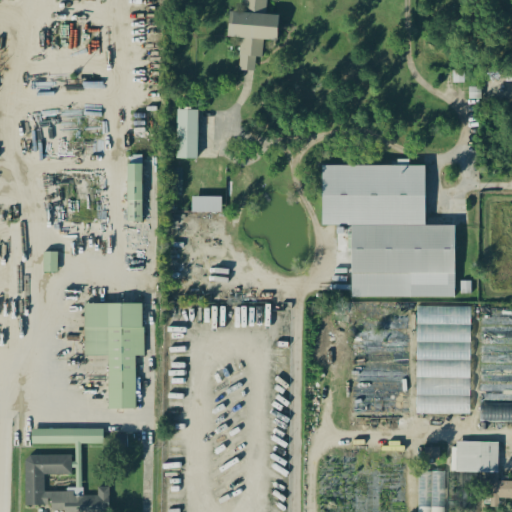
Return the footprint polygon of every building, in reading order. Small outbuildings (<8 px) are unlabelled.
[(239,71),(255,72),(257,58),(263,58),(265,40),(281,42),(283,16),(267,14),(267,0),(246,0),(246,13),(231,12),(229,38),(241,39),(239,71)] [(200,111),(179,110),(178,159),(199,159),(200,111)] [(458,299),(458,226),(429,226),(429,167),(412,167),(412,161),(399,161),(399,166),(324,166),(324,226),(354,226),(354,299),(458,299)] [(143,223),(144,166),(129,165),(128,223),(143,223)] [(223,198),(193,198),(193,213),(223,214),(223,198)] [(45,273),(59,273),(59,253),(45,254),(45,273)] [(86,357),(109,357),(109,410),(137,410),(137,357),(145,357),(145,305),(86,305),(86,357)] [(417,416),(472,416),(472,309),(417,308),(417,416)] [(511,362),(511,347),(482,348),(482,363),(511,362)] [(481,423),(511,423),(511,366),(481,367),(481,383),(481,423)] [(102,446),(102,430),(31,430),(31,446),(102,446)] [(455,475),(497,475),(497,444),(455,444),(455,475)] [(107,511),(107,489),(96,489),(97,496),(82,496),(82,492),(44,492),(43,476),(71,476),(70,456),(25,457),(26,507),(49,507),(49,511),(107,511)] [(498,500),(511,500),(511,482),(486,482),(486,508),(498,508),(498,500)]
